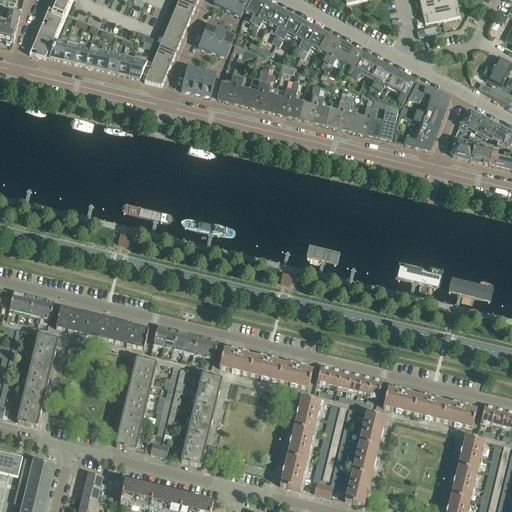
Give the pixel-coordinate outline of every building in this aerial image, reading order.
[(53,0),(30,57),(46,61),(46,59),(50,50),(53,52),(53,51),(55,52),(56,50),(54,49),(57,42),(54,41),(71,0),(53,0)] [(175,11),(175,12),(191,19),(196,7),(180,0),(179,0),(173,0),(173,1),(179,3),(175,11)] [(222,10),(227,0),(216,0),(213,6),(222,10)] [(231,15),(237,4),(230,0),(227,0),(222,10),(231,15)] [(239,0),(237,4),(246,8),(250,0),(239,0)] [(258,0),(252,0),(246,14),(254,18),(249,28),(253,30),(267,4),(258,0)] [(418,0),(419,3),(416,3),(417,4),(418,10),(421,9),(425,27),(460,19),(455,0),(418,0)] [(240,20),(246,8),(237,4),(231,15),(240,20)] [(270,27),(279,11),(267,4),(253,30),(257,32),(262,23),(270,27)] [(1,21),(0,24),(0,27),(17,31),(21,13),(4,9),(2,14),(6,15),(5,19),(2,18),(1,21)] [(186,30),(191,19),(175,12),(175,11),(169,9),(168,13),(174,15),(170,23),(170,24),(186,30)] [(279,11),(270,27),(279,31),(274,41),(272,45),(276,47),(278,43),(280,39),(291,17),(290,17),(286,14),(284,13),(279,11)] [(278,43),(276,47),(280,49),(287,36),(289,37),(295,40),(304,24),(299,21),(297,20),(296,20),(294,19),(292,18),(291,17),(280,39),(278,43)] [(165,35),(181,42),(186,30),(170,24),(170,23),(165,21),(163,24),(169,27),(165,35)] [(304,24),(295,40),(303,44),(297,57),(301,59),(316,30),(304,24)] [(208,25),(203,37),(212,41),(217,29),(208,25)] [(0,27),(0,41),(6,43),(6,46),(10,47),(11,44),(13,44),(16,35),(17,31),(0,27)] [(217,29),(212,41),(221,45),(226,33),(217,29)] [(316,30),(301,59),(305,61),(311,49),(320,53),(328,37),(316,30)] [(423,31),(416,33),(418,39),(418,40),(425,39),(424,35),(423,31)] [(165,35),(160,32),(158,36),(164,38),(160,47),(176,54),(181,42),(165,35)] [(226,33),(221,45),(231,49),(236,37),(226,33)] [(203,37),(198,49),(207,53),(212,41),(203,37)] [(326,71),(329,65),(341,43),(328,37),(320,53),(328,58),(322,69),(326,71)] [(53,51),(53,52),(49,60),(63,63),(68,42),(59,40),(58,43),(57,42),(54,49),(56,50),(55,52),(53,51)] [(212,41),(207,53),(216,57),(221,45),(212,41)] [(68,42),(63,63),(74,66),(79,45),(68,42)] [(341,43),(329,65),(339,71),(342,65),(344,66),(353,50),(341,43)] [(74,66),(85,68),(90,48),(79,45),(74,66)] [(221,45),(216,57),(226,61),(231,49),(221,45)] [(251,45),(248,49),(256,53),(258,49),(255,47),(251,45)] [(160,47),(155,59),(171,65),(176,54),(160,47)] [(85,68),(96,71),(101,50),(90,48),(85,68)] [(259,49),(257,54),(269,59),(270,59),(270,58),(272,55),(259,49)] [(112,53),(101,50),(96,71),(107,73),(112,53)] [(243,59),(244,54),(234,50),(232,55),(243,59)] [(350,76),(354,78),(365,57),(353,50),(344,66),(353,71),(350,76)] [(107,73),(118,76),(123,56),(112,53),(107,73)] [(244,54),(243,59),(242,62),(242,64),(244,65),(253,60),(256,62),(257,59),(244,54)] [(134,58),(123,56),(118,76),(130,79),(134,58)] [(134,58),(130,79),(140,81),(142,76),(146,68),(147,64),(149,59),(135,56),(134,58)] [(361,75),(369,79),(378,63),(365,57),(354,78),(358,80),(361,75)] [(486,78),(484,82),(500,90),(511,67),(511,64),(498,57),(497,57),(490,71),(486,78)] [(166,77),(171,65),(155,59),(152,65),(147,64),(146,68),(166,77)] [(222,84),(218,102),(223,103),(222,104),(232,106),(240,72),(242,64),(242,62),(237,60),(232,80),(233,80),(232,87),(222,84)] [(374,89),(378,91),(390,70),(378,63),(369,79),(377,84),(374,89)] [(166,77),(146,68),(142,76),(147,78),(145,82),(144,84),(162,88),(166,77)] [(187,68),(184,81),(194,83),(197,70),(190,69),(187,68)] [(197,70),(194,83),(204,85),(207,73),(197,70)] [(249,91),(245,109),(249,110),(258,112),(264,88),(267,76),(268,72),(261,70),(259,79),(257,80),(252,79),(249,91)] [(385,88),(394,92),(402,76),(390,70),(378,91),(382,93),(385,88)] [(244,73),(240,72),(232,106),(241,108),(245,109),(249,91),(240,89),(244,73)] [(207,73),(204,85),(214,88),(215,82),(217,75),(207,73)] [(267,76),(264,88),(258,112),(267,114),(268,114),(272,115),(276,97),(278,91),(269,89),(270,83),(272,84),(273,78),(267,76)] [(415,83),(402,76),(394,92),(402,97),(399,102),(403,104),(415,83)] [(184,81),(181,93),(191,96),(194,83),(184,81)] [(194,83),(191,96),(201,98),(204,85),(194,83)] [(276,97),(272,115),(276,116),(285,119),(293,84),(288,83),(286,93),(287,93),(285,99),(276,97)] [(298,85),(293,84),(285,119),(294,121),(294,120),(299,121),(303,104),(294,101),(298,85)] [(204,85),(201,98),(211,100),(214,88),(204,85)] [(417,85),(411,100),(421,105),(424,99),(426,99),(424,103),(429,105),(428,108),(444,114),(447,106),(449,101),(442,98),(434,93),(426,89),(426,90),(417,85)] [(489,90),(482,86),(480,85),(478,90),(480,91),(498,101),(502,92),(491,86),(489,90)] [(303,104),(299,121),(303,122),(303,123),(312,125),(318,101),(321,89),(313,88),(311,99),(314,100),(312,106),(303,104)] [(318,101),(312,125),(321,127),(325,128),(330,110),(321,108),(325,92),(325,90),(321,89),(318,101)] [(502,92),(498,101),(511,108),(511,101),(510,100),(511,97),(502,92)] [(346,101),(339,132),(348,134),(348,133),(352,134),(356,117),(358,110),(352,108),(354,100),(350,99),(347,98),(346,101)] [(330,110),(325,128),(330,129),(339,132),(346,101),(341,100),(340,106),(331,104),(330,110)] [(371,114),(365,138),(374,140),(375,140),(378,141),(383,123),(387,107),(374,103),(373,109),(371,114)] [(383,123),(378,141),(391,144),(397,117),(399,111),(387,107),(383,123)] [(417,114),(415,118),(439,127),(444,114),(428,108),(425,117),(417,114)] [(365,119),(356,117),(352,134),(356,135),(356,136),(365,138),(371,114),(367,113),(365,119)] [(471,132),(476,134),(483,120),(470,113),(466,114),(460,126),(466,129),(465,131),(470,134),(471,132)] [(439,127),(415,118),(414,122),(420,124),(417,134),(434,140),(439,127)] [(499,128),(483,120),(476,134),(482,137),(481,139),(486,142),(487,140),(492,142),(499,128)] [(511,134),(499,128),(492,142),(498,145),(496,148),(507,152),(510,154),(511,154),(511,146),(510,145),(511,142),(511,134)] [(406,142),(405,147),(413,149),(429,153),(434,140),(417,134),(416,134),(415,134),(406,137),(407,140),(406,142)] [(454,141),(451,155),(453,158),(471,163),(474,147),(476,141),(473,140),(469,138),(468,143),(462,141),(462,143),(454,141)] [(493,151),(474,147),(471,163),(489,167),(493,151)] [(511,173),(511,170),(511,154),(510,154),(509,157),(503,156),(503,159),(500,158),(500,160),(496,159),(498,152),(493,151),(489,167),(511,173)] [(0,172),(0,184),(42,195),(45,183),(0,172)] [(55,185),(52,197),(111,211),(114,199),(55,185)] [(122,205),(120,214),(172,226),(175,217),(122,205)] [(184,218),(182,229),(236,242),(239,231),(184,218)] [(248,233),(246,244),(297,256),(299,246),(248,233)] [(118,245),(118,246),(127,248),(128,248),(129,248),(131,238),(120,235),(118,245)] [(309,248),(306,259),(337,266),(340,255),(309,248)] [(351,255),(347,269),(386,278),(390,264),(351,255)] [(400,263),(396,280),(439,290),(443,273),(400,263)] [(280,284),(280,285),(281,285),(290,287),(291,287),(293,277),(282,274),(280,284)] [(494,289),(451,279),(448,293),(490,303),(494,289)] [(511,293),(503,291),(500,305),(511,307),(511,293)] [(9,312),(19,315),(24,296),(14,293),(9,312)] [(24,296),(19,315),(30,317),(34,298),(24,296)] [(30,317),(40,320),(44,301),(34,298),(30,317)] [(55,303),(44,301),(40,320),(50,322),(55,303)] [(75,315),(61,311),(56,330),(68,333),(68,334),(70,335),(75,315)] [(443,324),(443,325),(444,325),(452,327),(453,327),(454,326),(455,321),(456,316),(445,314),(443,323),(443,324)] [(85,337),(88,328),(90,318),(75,315),(70,335),(73,335),(73,334),(85,337)] [(105,322),(90,318),(88,328),(85,337),(97,340),(97,341),(100,342),(105,322)] [(115,344),(117,335),(119,325),(105,322),(100,342),(102,342),(103,341),(115,344)] [(126,348),(129,349),(134,329),(119,325),(117,335),(115,344),(127,347),(126,348)] [(158,328),(156,334),(153,347),(163,349),(168,331),(158,328)] [(132,348),(144,351),(149,332),(134,329),(129,349),(131,349),(132,348)] [(161,358),(161,359),(164,360),(164,359),(166,350),(173,352),(178,333),(168,331),(163,349),(161,358)] [(173,352),(183,354),(188,335),(178,333),(173,352)] [(183,354),(194,356),(198,338),(188,335),(183,354)] [(55,353),(58,341),(39,337),(32,366),(51,371),(54,359),(55,359),(56,354),(55,353)] [(194,356),(204,359),(208,340),(198,338),(194,356)] [(204,359),(214,361),(218,343),(208,340),(204,359)] [(230,352),(224,351),(219,370),(232,373),(232,374),(237,375),(237,374),(249,377),(253,358),(247,357),(248,354),(242,352),(242,355),(236,354),(237,351),(231,349),(230,352)] [(266,381),(278,384),(283,365),(277,364),(277,361),(272,359),(271,362),(265,361),(266,358),(260,357),(260,360),(253,358),(249,377),(261,380),(261,381),(266,382),(266,381)] [(149,394),(156,365),(137,360),(134,373),(133,372),(132,378),(133,378),(130,390),(149,394)] [(296,388),(308,391),(312,372),(306,371),(307,368),(301,366),(300,369),(295,368),(295,365),(290,364),(289,367),(283,365),(278,384),(290,387),(290,388),(295,389),(296,388)] [(51,371),(32,366),(25,395),(44,400),(47,388),(48,388),(49,383),(48,383),(51,371)] [(316,386),(326,389),(331,370),(321,368),(316,386)] [(326,389),(337,391),(341,373),(331,370),(326,389)] [(337,391),(347,394),(351,375),(341,373),(337,391)] [(352,395),(357,396),(362,378),(351,375),(347,394),(345,400),(344,404),(351,405),(352,401),(350,401),(352,395)] [(202,376),(195,405),(215,410),(217,398),(218,398),(220,393),(219,393),(222,381),(202,376)] [(357,396),(367,399),(372,380),(362,378),(357,396)] [(382,383),(372,380),(367,399),(378,401),(382,383)] [(394,392),(388,390),(385,400),(383,409),(395,412),(395,413),(401,415),(401,414),(413,417),(415,407),(417,398),(411,396),(412,393),(406,392),(405,395),(400,393),(401,390),(395,389),(394,392)] [(126,407),(123,419),(142,424),(149,394),(130,390),(127,402),(126,402),(125,407),(126,407)] [(44,400),(25,395),(18,425),(37,429),(40,417),(41,417),(42,412),(41,412),(44,400)] [(430,421),(442,424),(444,415),(447,405),(440,403),(441,400),(435,399),(434,402),(429,400),(430,397),(424,396),(423,399),(417,398),(415,407),(413,417),(425,419),(424,420),(430,421)] [(320,404),(308,401),(301,399),(298,412),(297,412),(296,417),(297,417),(294,429),(313,433),(320,404)] [(459,428),(471,431),(476,412),(469,410),(470,407),(464,406),(464,409),(458,407),(459,404),(453,403),(452,406),(447,405),(444,415),(442,424),(454,427),(459,428)] [(195,405),(188,435),(207,439),(210,427),(211,427),(213,422),(212,422),(215,410),(195,405)] [(319,485),(338,408),(331,407),(313,484),(317,485),(317,484),(319,485)] [(480,426),(490,428),(495,410),(484,407),(480,426)] [(329,483),(346,410),(340,409),(323,482),(329,483)] [(490,428),(500,431),(505,412),(495,410),(490,428)] [(349,411),(330,488),(333,488),(336,489),(355,412),(349,411)] [(500,431),(511,433),(511,427),(511,413),(505,412),(500,431)] [(366,415),(359,444),(378,449),(381,437),(382,438),(383,432),(382,432),(385,420),(366,415)] [(135,453),(142,424),(123,419),(120,431),(119,431),(118,436),(119,436),(116,448),(135,453)] [(290,446),(287,458),(306,462),(313,433),(294,429),(291,441),(290,441),(289,446),(290,446)] [(205,451),(207,439),(188,435),(181,464),(200,469),(203,456),(204,457),(206,452),(205,451)] [(484,443),(471,440),(465,439),(462,451),(461,451),(460,456),(461,457),(458,468),(477,473),(484,443)] [(359,444),(352,473),(371,478),(374,467),(375,467),(376,461),(375,461),(378,449),(359,444)] [(150,457),(157,459),(158,459),(161,447),(160,447),(155,446),(153,445),(150,457)] [(485,511),(501,448),(495,446),(479,511),(485,511)] [(161,447),(158,459),(160,459),(166,461),(166,460),(169,449),(167,449),(162,448),(161,447)] [(504,448),(488,511),(494,511),(510,450),(504,448)] [(511,451),(497,511),(504,511),(511,478),(511,451)] [(0,475),(18,480),(23,460),(0,454),(0,475)] [(283,475),(280,488),(299,492),(306,462),(287,458),(284,470),(283,470),(282,475),(283,475)] [(44,511),(55,467),(34,462),(34,463),(25,461),(14,507),(23,509),(21,511),(44,511)] [(454,486),(451,497),(470,502),(477,473),(458,468),(455,480),(454,480),(453,485),(454,486)] [(352,473),(345,503),(364,508),(367,496),(368,496),(369,490),(368,490),(371,478),(352,473)] [(88,476),(85,487),(100,491),(103,479),(88,476)] [(137,487),(125,484),(120,503),(150,510),(154,491),(142,489),(143,487),(137,486),(137,487)] [(317,485),(314,496),(322,498),(325,486),(319,485),(317,484),(317,485)] [(325,486),(322,498),(330,500),(333,488),(330,488),(325,486)] [(97,503),(100,491),(85,487),(83,499),(97,503)] [(150,510),(158,511),(180,511),(183,498),(171,496),(172,494),(167,493),(166,494),(154,491),(150,510)] [(467,511),(470,502),(451,497),(448,510),(447,509),(446,511),(467,511)] [(180,511),(211,511),(213,506),(200,503),(201,501),(196,500),(195,501),(183,498),(180,511)] [(83,499),(80,511),(84,511),(94,511),(97,503),(83,499)]
